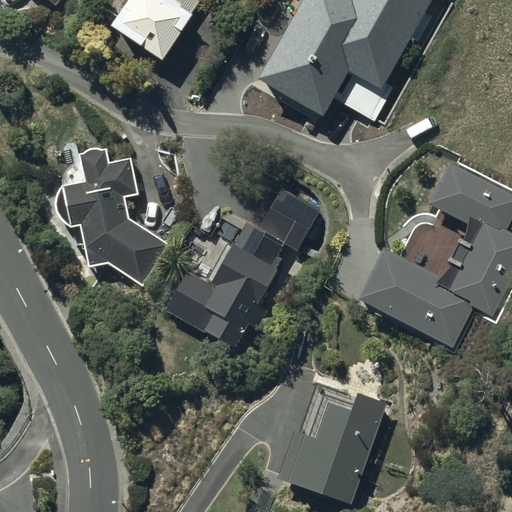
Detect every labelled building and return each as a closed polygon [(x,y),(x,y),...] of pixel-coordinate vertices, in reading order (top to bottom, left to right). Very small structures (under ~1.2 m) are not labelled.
[(122,0),(111,18),(163,52),(196,0),(122,0)] [(298,0),(259,70),(324,107),(348,64),(382,83),(427,0),(298,0)] [(88,175),(66,178),(73,219),(84,217),(91,259),(109,256),(143,281),(171,246),(128,213),(125,192),(138,190),(132,155),(111,158),(108,142),(83,146),(88,175)] [(442,270),(384,238),(356,289),(453,343),(475,304),(491,313),(511,276),(511,191),(448,156),(426,196),(467,219),(460,231),(457,229),(453,237),(456,239),(451,248),(449,246),(444,254),(449,257),(442,270)] [(208,280),(186,267),(163,305),(198,326),(202,319),(235,339),(248,317),(256,322),(267,303),(256,296),(276,262),(273,260),(284,241),(297,248),(320,208),(281,185),(258,224),(248,218),(235,239),(232,237),(212,272),(217,275),(209,288),(205,286),(208,280)] [(355,382),(349,399),(325,392),(316,426),(302,422),(301,426),(293,424),(277,479),(355,502),(387,395),(355,382)]
